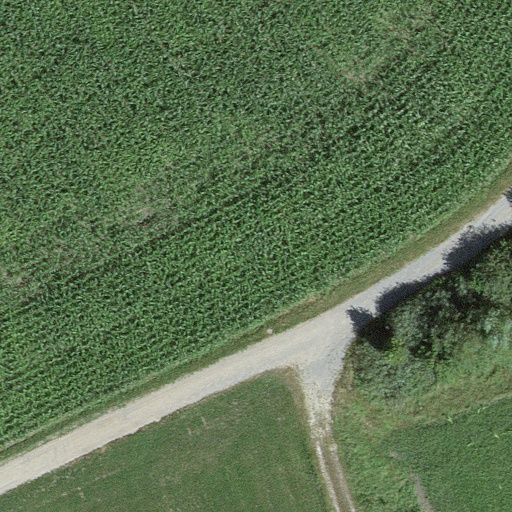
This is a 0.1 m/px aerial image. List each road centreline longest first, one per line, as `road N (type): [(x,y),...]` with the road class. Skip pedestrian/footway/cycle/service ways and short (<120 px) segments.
road 1 (track): [(0,482),(301,341)]
road 2 (track): [(301,341),(448,255),(511,200)]
road 3 (track): [(356,511),(301,341)]
